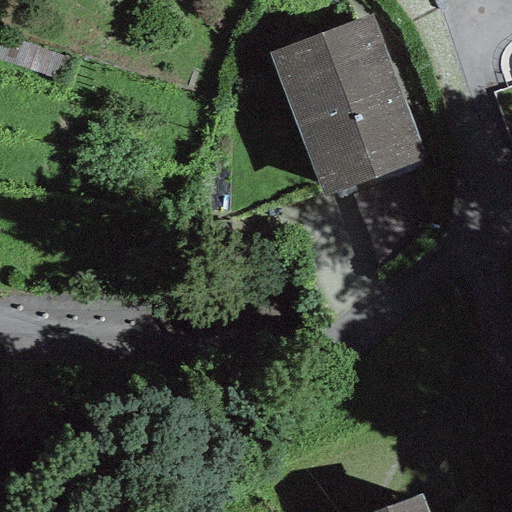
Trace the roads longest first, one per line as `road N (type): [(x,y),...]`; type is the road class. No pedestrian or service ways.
road 1 (residential): [(479,221),(359,333),(323,347),(232,352),(0,336)]
road 2 (residential): [(479,221),(472,115),(451,59)]
